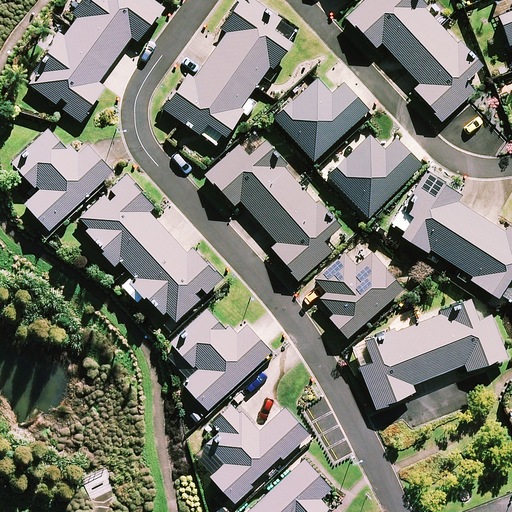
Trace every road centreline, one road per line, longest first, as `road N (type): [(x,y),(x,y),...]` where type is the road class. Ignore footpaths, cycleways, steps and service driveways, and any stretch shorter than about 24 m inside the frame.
road 1 (residential): [(200,0),(135,93),(133,127),(141,146),(295,316),(401,511)]
road 2 (residential): [(300,0),(428,139),(471,163),(511,164)]
